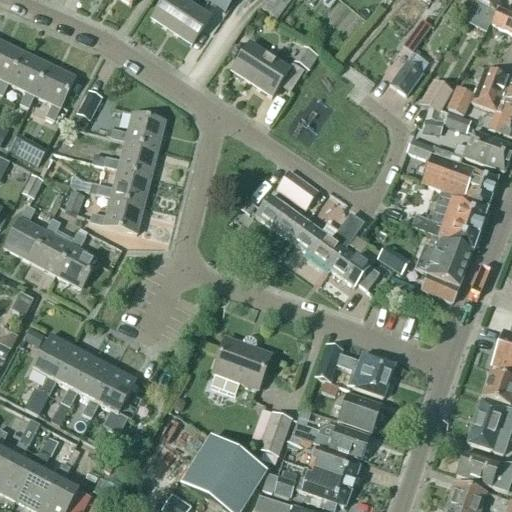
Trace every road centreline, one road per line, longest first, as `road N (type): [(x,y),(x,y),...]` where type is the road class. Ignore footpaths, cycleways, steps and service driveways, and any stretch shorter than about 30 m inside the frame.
road 1 (unclassified): [(218,120),(345,198),(363,201),(380,190),(400,143),(394,122),(366,104)]
road 2 (unclassified): [(446,370),(183,271)]
road 3 (unclassified): [(12,0),(114,43),(218,120)]
road 4 (tertiary): [(446,370),(511,203)]
road 5 (unclassified): [(183,271),(218,120)]
road 6 (tertiary): [(402,511),(446,370)]
